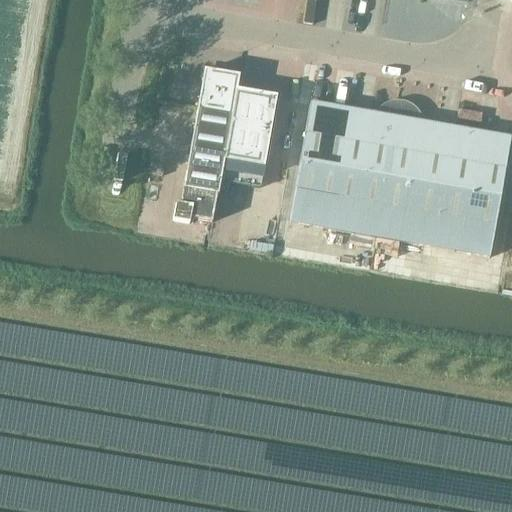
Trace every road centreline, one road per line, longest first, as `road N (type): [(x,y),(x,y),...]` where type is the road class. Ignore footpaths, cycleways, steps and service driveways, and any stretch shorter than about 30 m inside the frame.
road 1 (unclassified): [(487,22),(478,72),(142,3)]
road 2 (unclassified): [(105,190),(142,3)]
